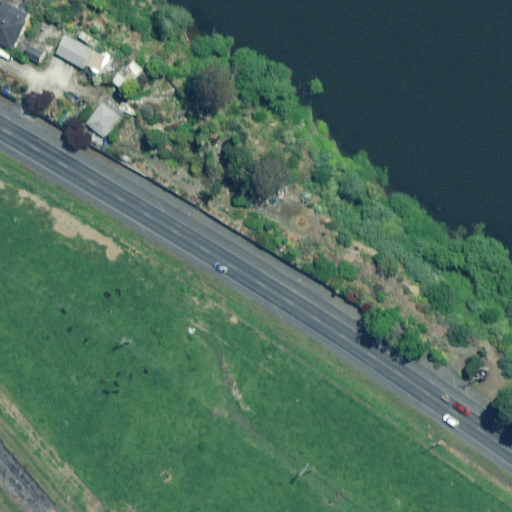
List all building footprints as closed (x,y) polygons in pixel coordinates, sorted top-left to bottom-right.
[(0,0),(0,42),(16,51),(34,16),(2,0),(0,0)] [(66,32),(42,17),(28,41),(22,51),(45,66),(52,54),(66,32)] [(98,51),(72,36),(62,54),(88,69),(98,51)] [(114,61),(106,53),(93,68),(100,75),(114,61)] [(148,69),(139,60),(117,82),(126,91),(148,69)] [(125,113),(108,100),(90,124),(107,137),(125,113)]
